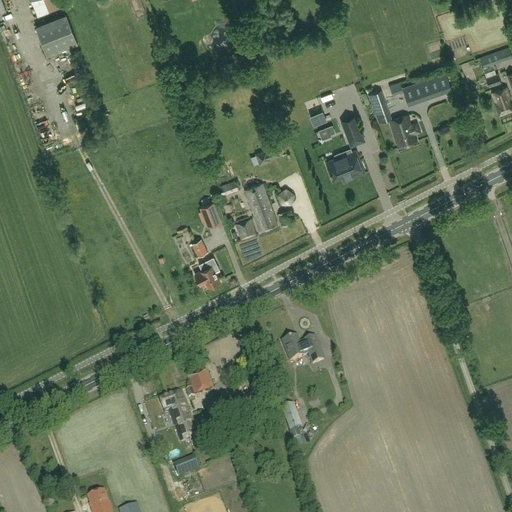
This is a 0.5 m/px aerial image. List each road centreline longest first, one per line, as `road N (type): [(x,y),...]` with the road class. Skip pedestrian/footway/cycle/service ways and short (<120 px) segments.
road 1 (secondary): [(0,428),(409,222)]
road 2 (unclassified): [(511,498),(409,222)]
